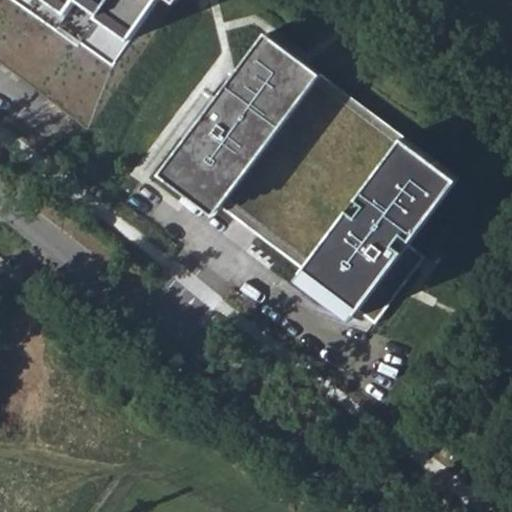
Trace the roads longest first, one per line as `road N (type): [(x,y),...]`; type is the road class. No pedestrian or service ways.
road 1 (residential): [(404,511),(0,196)]
road 2 (unknown): [(149,313),(192,266),(233,281),(299,330),(371,336)]
